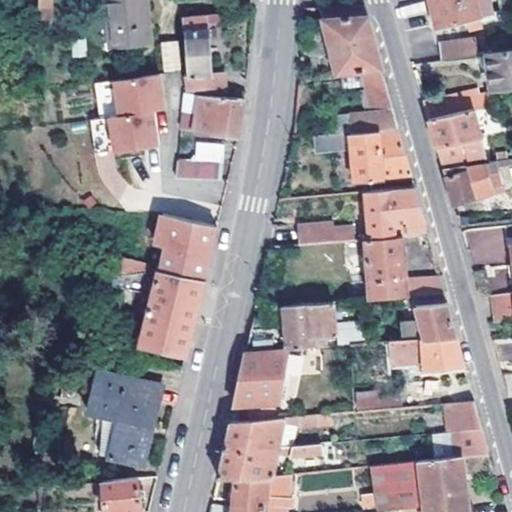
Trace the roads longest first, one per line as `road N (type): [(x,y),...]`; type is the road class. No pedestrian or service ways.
road 1 (secondary): [(281,0),(264,148),(182,511)]
road 2 (secondary): [(511,477),(378,0)]
